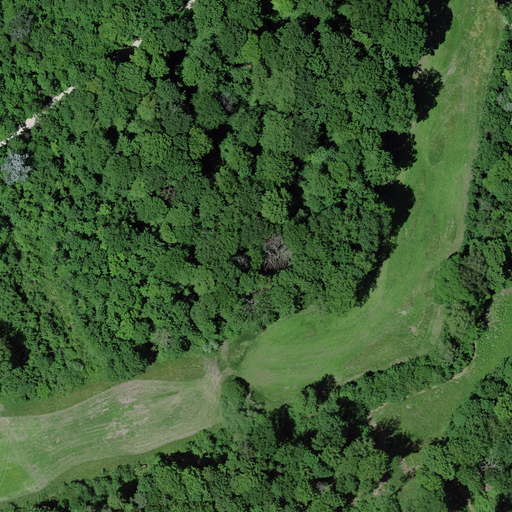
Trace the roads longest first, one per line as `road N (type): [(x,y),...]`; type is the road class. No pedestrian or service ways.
road 1 (track): [(0,150),(217,0)]
road 2 (track): [(0,383),(85,511)]
